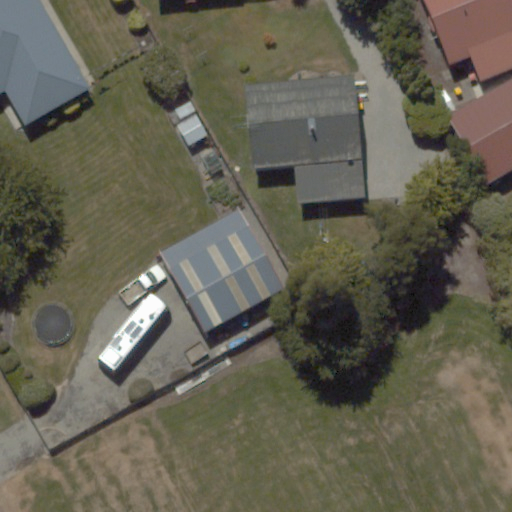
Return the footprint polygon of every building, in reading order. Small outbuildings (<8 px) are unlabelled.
[(0,0),(0,115),(3,114),(24,154),(102,113),(43,0),(0,0)] [(283,0),(153,0),(155,21),(285,11),(283,0)] [(511,0),(417,0),(453,84),(468,77),(480,105),(447,118),(482,203),(511,190),(511,0)] [(304,227),(378,219),(363,80),(243,93),(254,198),(300,193),(304,227)] [(244,210),(156,256),(207,352),(295,305),(244,210)]
